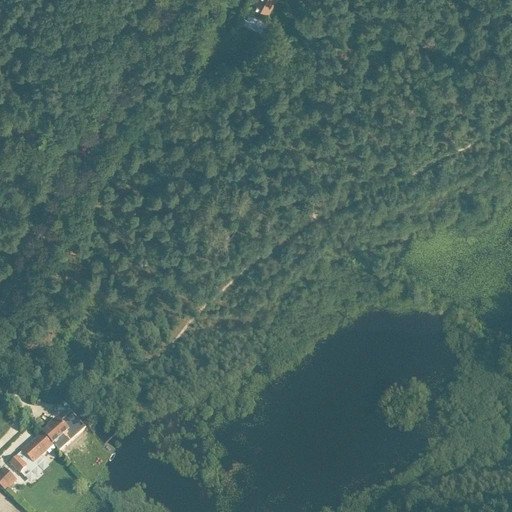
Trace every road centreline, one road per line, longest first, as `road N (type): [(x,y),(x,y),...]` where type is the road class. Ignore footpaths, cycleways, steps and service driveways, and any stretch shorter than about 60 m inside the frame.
road 1 (secondary): [(0,307),(164,0)]
road 2 (unknown): [(312,217),(419,172),(511,118)]
